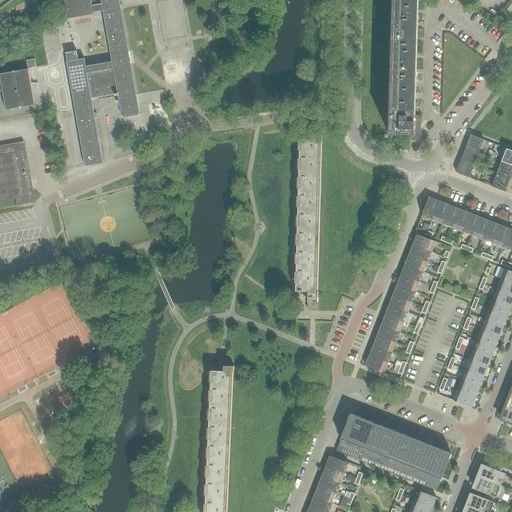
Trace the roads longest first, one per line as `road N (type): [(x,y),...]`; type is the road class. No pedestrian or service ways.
road 1 (residential): [(43,221),(49,198),(148,158),(189,132),(348,119)]
road 2 (residential): [(511,206),(440,177),(425,180),(361,306),(337,367),(338,392)]
road 3 (residential): [(348,119),(364,147),(418,166),(511,58)]
road 4 (residential): [(475,435),(359,388),(338,392)]
road 5 (residential): [(338,392),(289,511)]
